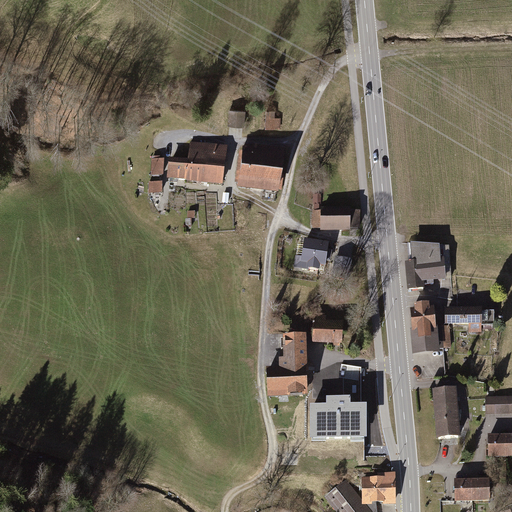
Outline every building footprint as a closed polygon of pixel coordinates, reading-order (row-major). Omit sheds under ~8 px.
[(247,113),(229,112),(227,128),(245,130),(247,113)] [(276,112),(267,112),(267,131),(281,131),(281,120),(276,120),(276,112)] [(190,164),(188,182),(204,184),(208,147),(192,145),(190,164)] [(204,184),(222,186),(226,149),(208,147),(204,184)] [(256,152),(246,151),(242,190),(281,195),(286,151),(257,148),(256,152)] [(163,176),(163,162),(152,162),(152,176),(163,176)] [(190,164),(171,162),(169,180),(188,182),(190,164)] [(163,184),(149,185),(149,195),(163,194),(163,184)] [(354,210),(321,210),(321,231),(353,232),(354,210)] [(196,213),(187,213),(188,221),(197,221),(196,213)] [(332,245),(301,240),(296,269),(327,274),(332,245)] [(412,266),(407,266),(408,293),(429,292),(429,284),(449,283),(447,245),(412,246),(412,266)] [(246,257),(220,254),(215,308),(242,311),(246,257)] [(352,261),(335,258),(332,275),(349,278),(352,261)] [(434,307),(410,309),(414,358),(443,355),(442,347),(449,347),(447,333),(436,334),(434,307)] [(484,310),(445,310),(445,325),(484,325),(484,310)] [(314,324),(313,344),(346,346),(347,326),(314,324)] [(268,366),(269,398),(309,397),(308,373),(320,373),(320,360),(308,361),(308,340),(283,340),(283,366),(268,366)] [(433,392),(437,441),(462,439),(458,390),(433,392)] [(315,406),(325,406),(325,395),(315,395),(315,406)] [(511,397),(485,398),(486,416),(511,415),(511,397)] [(511,437),(487,437),(487,458),(511,457),(511,437)] [(321,442),(308,442),(309,466),(322,466),(321,442)] [(393,477),(361,478),(362,504),(364,507),(394,507),(393,477)] [(494,482),(455,483),(455,504),(494,503),(494,482)] [(325,499),(335,511),(367,511),(364,507),(362,504),(345,483),(325,499)]
